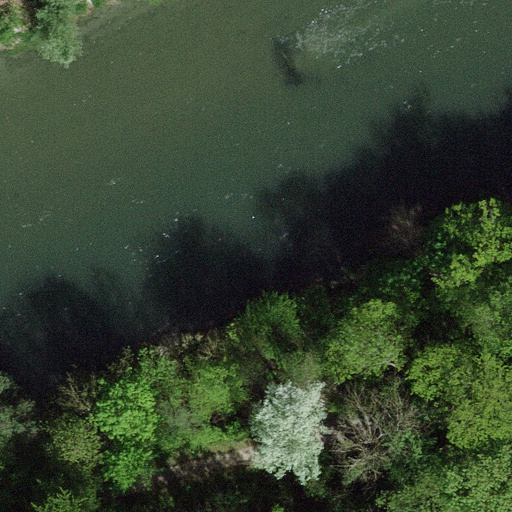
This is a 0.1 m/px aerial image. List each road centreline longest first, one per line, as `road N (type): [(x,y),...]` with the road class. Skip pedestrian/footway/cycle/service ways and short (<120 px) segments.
road 1 (track): [(306,434),(68,511)]
road 2 (track): [(511,413),(306,434)]
